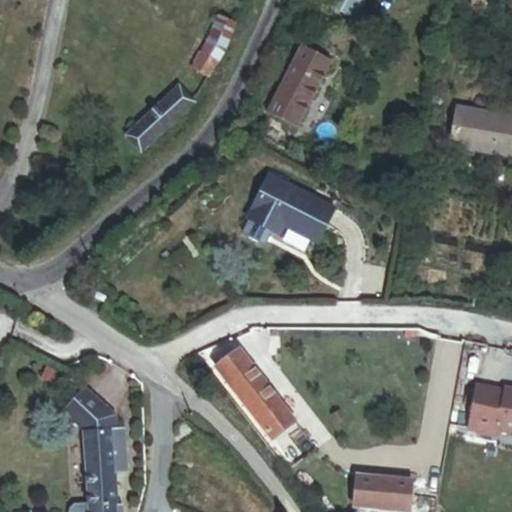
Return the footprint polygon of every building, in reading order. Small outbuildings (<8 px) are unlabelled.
[(362,0),(332,0),(329,7),(352,19),(362,0)] [(267,114),(296,130),(330,65),(301,49),(267,114)] [(127,137),(142,154),(195,105),(180,88),(127,137)] [(510,156),(511,147),(511,116),(458,107),(451,146),(510,156)] [(316,245),(334,211),(270,179),(248,222),(280,238),(284,229),(316,245)] [(160,258),(172,275),(199,257),(188,240),(160,258)] [(101,298),(97,303),(106,309),(110,304),(101,298)] [(270,444),(298,423),(242,349),(214,370),(270,444)] [(42,381),(55,387),(61,374),(48,368),(42,381)] [(511,432),(511,389),(506,388),(506,391),(477,385),(469,428),(497,434),(498,429),(511,432)] [(123,511),(124,509),(119,508),(117,474),(128,474),(126,431),(117,432),(116,417),(87,390),(67,413),(86,433),(90,506),(89,511),(123,511)]
